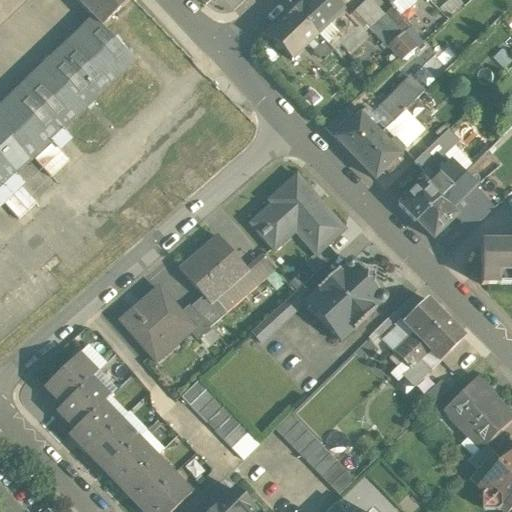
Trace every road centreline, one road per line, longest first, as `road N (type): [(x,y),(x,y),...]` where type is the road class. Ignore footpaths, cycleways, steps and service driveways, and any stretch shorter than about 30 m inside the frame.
road 1 (residential): [(0,389),(293,129)]
road 2 (residential): [(511,351),(293,129)]
road 3 (residential): [(100,511),(0,405)]
